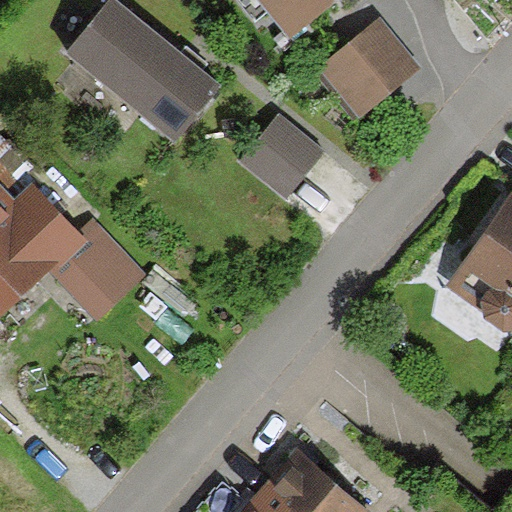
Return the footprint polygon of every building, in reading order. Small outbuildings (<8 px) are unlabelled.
[(254,0),(287,40),(337,0),(254,0)] [(210,91),(106,9),(65,61),(168,143),(210,91)] [(411,72),(373,24),(316,70),(353,117),(411,72)] [(312,153),(274,122),(240,163),(278,194),(312,153)] [(4,207),(0,202),(0,315),(79,246),(26,187),(4,207)] [(511,338),(511,189),(444,294),(511,338)] [(361,511),(291,452),(239,511),(361,511)]
